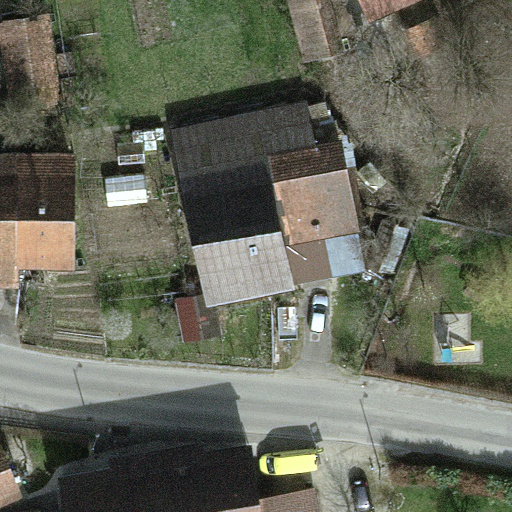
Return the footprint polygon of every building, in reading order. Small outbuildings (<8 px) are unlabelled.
[(350,0),(357,18),(407,0),(350,0)] [(41,21),(0,25),(0,79),(4,112),(50,107),(41,21)] [(293,106),(169,133),(205,303),(285,286),(276,242),(339,228),(323,152),(304,156),(293,106)] [(66,163),(0,162),(0,273),(65,274),(66,163)] [(106,479),(56,484),(59,511),(245,511),(241,464),(240,457),(196,461),(195,454),(105,463),(106,479)] [(0,468),(0,497),(10,493),(0,468)]
